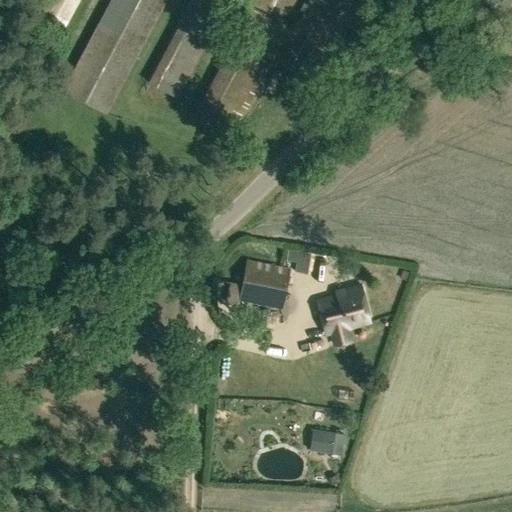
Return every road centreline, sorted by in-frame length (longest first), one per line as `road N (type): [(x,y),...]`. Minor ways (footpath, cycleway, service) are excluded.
road 1 (unclassified): [(0,355),(201,240),(358,94),(491,0)]
road 2 (track): [(201,240),(190,511)]
